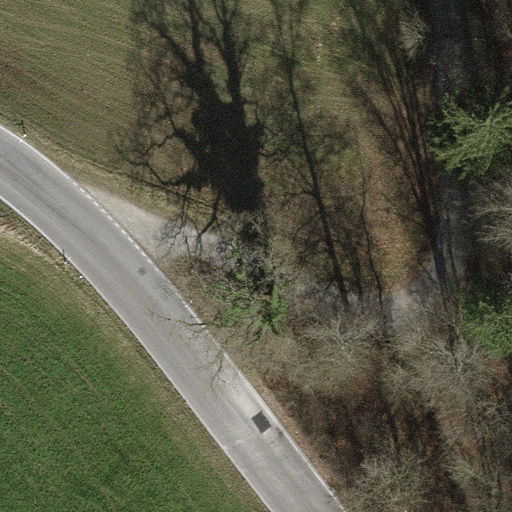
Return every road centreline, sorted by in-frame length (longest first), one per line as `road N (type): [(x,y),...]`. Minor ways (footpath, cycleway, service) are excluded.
road 1 (track): [(446,0),(456,154),(413,239),(284,253),(125,200),(47,214)]
road 2 (tertiary): [(0,183),(47,214),(176,346),(302,511)]
